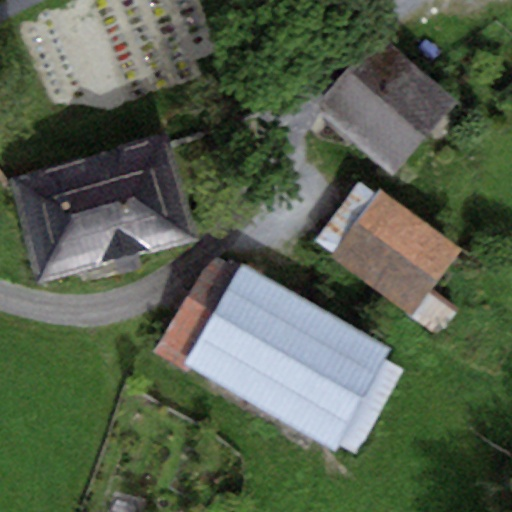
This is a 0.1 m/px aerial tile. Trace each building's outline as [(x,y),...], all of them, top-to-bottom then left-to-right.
[(456,105),(379,38),(316,108),(393,175),(456,105)] [(162,136),(9,180),(39,283),(192,240),(162,136)] [(462,250),(380,190),(376,195),(360,183),(317,242),(334,254),(330,259),(413,318),(462,250)] [(159,353),(183,367),(239,270),(216,256),(159,353)] [(391,350),(243,264),(239,270),(183,367),(331,453),(391,350)]
